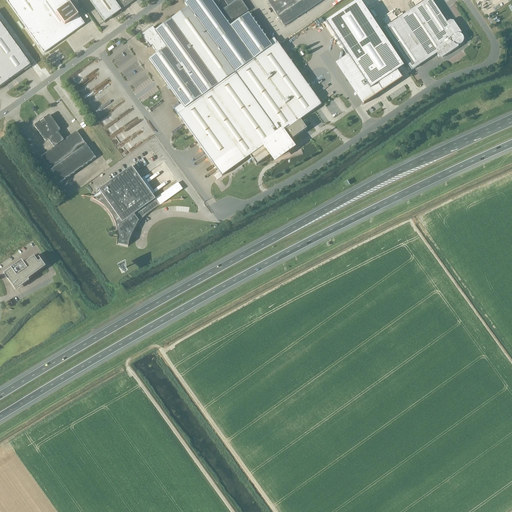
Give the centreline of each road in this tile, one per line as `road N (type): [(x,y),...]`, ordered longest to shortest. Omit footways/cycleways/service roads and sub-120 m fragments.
road 1 (motorway): [(511,120),(380,179),(0,395)]
road 2 (motorway): [(0,416),(213,291),(511,143)]
road 3 (unclassified): [(219,218),(318,165),(440,82),(488,63),(493,39),(466,0)]
road 4 (unclassified): [(0,115),(160,0)]
